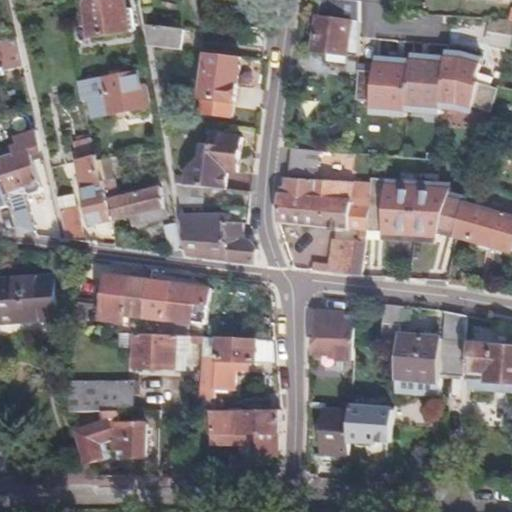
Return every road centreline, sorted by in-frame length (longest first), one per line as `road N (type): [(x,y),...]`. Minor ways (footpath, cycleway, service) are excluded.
road 1 (residential): [(294,495),(0,496)]
road 2 (residential): [(289,0),(259,185),(259,217),(281,282)]
road 3 (residential): [(0,240),(281,282)]
road 4 (residential): [(281,282),(440,292),(511,309)]
road 5 (residential): [(511,508),(294,495)]
road 6 (residential): [(294,495),(295,363),(281,282)]
